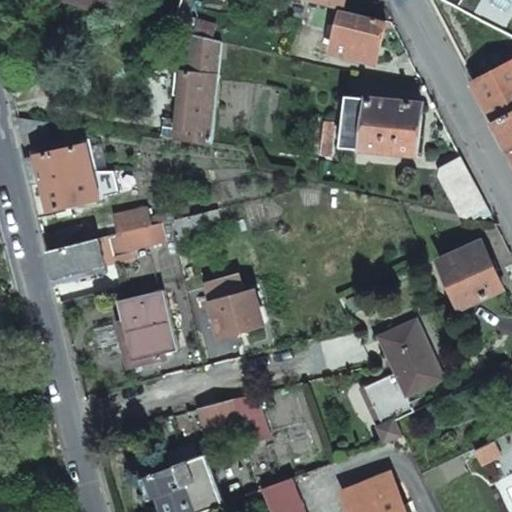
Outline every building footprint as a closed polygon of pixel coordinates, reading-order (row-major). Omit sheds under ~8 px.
[(148,0),(144,17),(174,24),(179,0),(148,0)] [(343,6),(330,48),(374,59),(386,19),(343,6)] [(211,136),(212,136),(220,36),(219,35),(185,27),(182,63),(173,62),(170,87),(180,88),(177,112),(163,111),(161,130),(175,132),(211,136)] [(492,122),(511,112),(511,63),(472,83),(492,122)] [(423,103),(350,92),(341,141),(417,151),(423,103)] [(511,112),(492,122),(511,161),(511,112)] [(49,134),(45,117),(18,114),(24,142),(49,134)] [(31,184),(93,168),(84,140),(25,156),(31,184)] [(466,215),(486,205),(461,156),(441,165),(466,215)] [(101,193),(93,168),(31,184),(37,211),(101,193)] [(119,231),(145,224),(141,208),(115,214),(119,231)] [(219,236),(212,208),(164,219),(166,227),(172,225),(174,235),(184,233),(186,244),(219,236)] [(166,227),(164,219),(145,224),(119,231),(107,233),(113,256),(127,253),(127,247),(131,246),(132,248),(169,238),(166,227)] [(47,248),(54,275),(105,262),(98,236),(91,237),(85,239),(47,248)] [(481,239),(438,258),(459,305),(501,286),(481,239)] [(253,290),(210,300),(218,335),(261,324),(253,290)] [(160,291),(116,301),(131,358),(176,348),(160,291)] [(417,316),(380,332),(397,372),(379,379),(395,415),(415,406),(408,391),(443,375),(417,316)] [(208,364),(221,360),(215,337),(201,340),(208,364)] [(379,379),(365,385),(382,424),(378,426),(384,441),(404,434),(395,415),(379,379)] [(365,385),(361,387),(378,426),(382,424),(365,385)] [(256,392),(247,394),(234,397),(242,431),(244,436),(247,444),(268,439),(266,431),(256,392)] [(242,431),(234,397),(199,406),(208,440),(242,431)] [(484,441),(475,445),(481,459),(499,450),(493,437),(484,441)] [(165,511),(195,511),(225,501),(204,452),(142,475),(151,496),(158,493),(165,511)] [(407,511),(391,471),(346,488),(355,511),(407,511)] [(310,511),(297,474),(263,487),(272,511),(310,511)]
